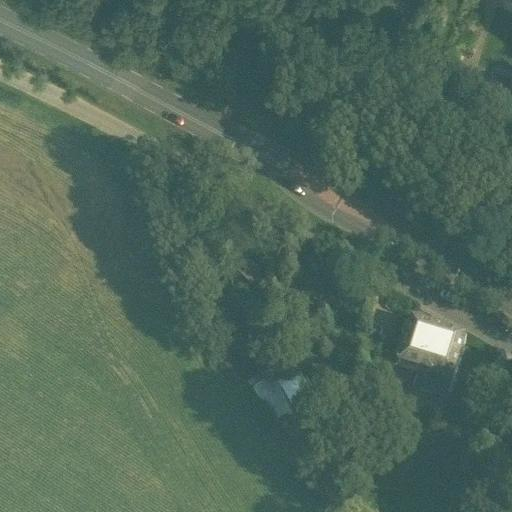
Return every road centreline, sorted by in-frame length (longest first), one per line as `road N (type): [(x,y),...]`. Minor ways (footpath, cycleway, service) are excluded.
road 1 (primary): [(511,300),(215,131),(0,21)]
road 2 (unclassified): [(511,346),(299,224),(0,73)]
